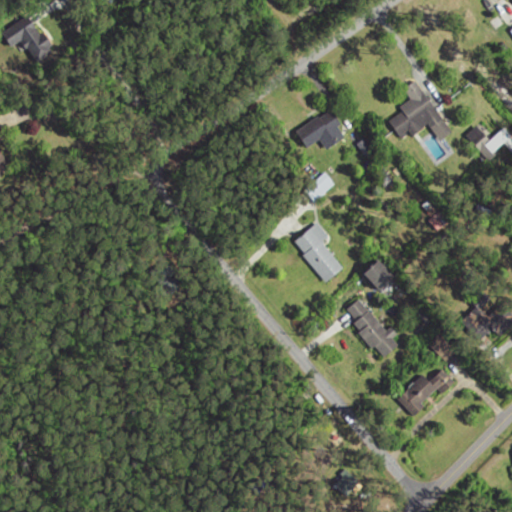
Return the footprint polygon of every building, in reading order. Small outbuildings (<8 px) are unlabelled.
[(37,65),(56,46),(31,21),(12,40),(37,65)] [(389,121),(401,140),(429,123),(440,141),(451,134),(418,80),(403,90),(410,101),(399,107),(403,112),(389,121)] [(302,128),(311,144),(320,139),(325,150),(345,139),(339,129),(343,127),(334,110),(302,128)] [(511,137),(504,129),(486,146),(494,154),(511,137)] [(326,284),(344,270),(322,242),(328,238),(317,225),(294,243),(326,284)] [(397,277),(380,260),(363,277),(380,294),(397,277)] [(345,313),(382,361),(399,347),(393,339),(362,299),(345,313)] [(397,401),(415,420),(451,385),(439,373),(431,382),(424,375),(397,401)]
